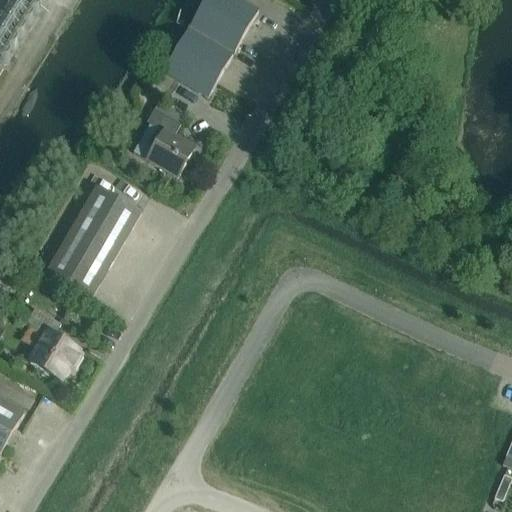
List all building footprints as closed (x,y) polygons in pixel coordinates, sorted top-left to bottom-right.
[(207,101),(258,13),(235,0),(206,0),(163,75),(207,101)] [(154,112),(180,127),(184,120),(158,105),(154,112)] [(147,163),(160,170),(177,180),(194,151),(173,139),(180,127),(154,112),(147,125),(149,126),(132,154),(147,162),(147,163)] [(90,302),(141,215),(96,189),(45,276),(90,302)] [(71,371),(79,356),(76,354),(77,353),(53,339),(60,327),(34,312),(27,324),(41,333),(32,348),(37,351),(29,365),(43,372),(60,382),(68,368),(71,371)] [(0,456),(23,416),(0,402),(0,456)] [(511,480),(504,477),(499,489),(507,492),(511,480)] [(507,492),(499,489),(494,500),(502,504),(507,492)]
